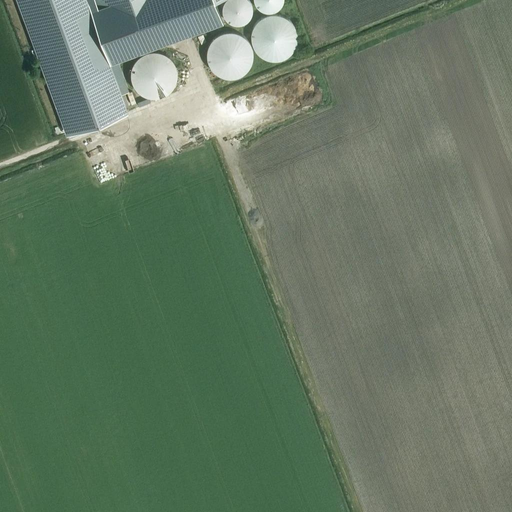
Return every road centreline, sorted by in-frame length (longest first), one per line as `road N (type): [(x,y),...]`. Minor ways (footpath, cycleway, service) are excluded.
road 1 (track): [(358,511),(203,84)]
road 2 (track): [(0,167),(203,84)]
